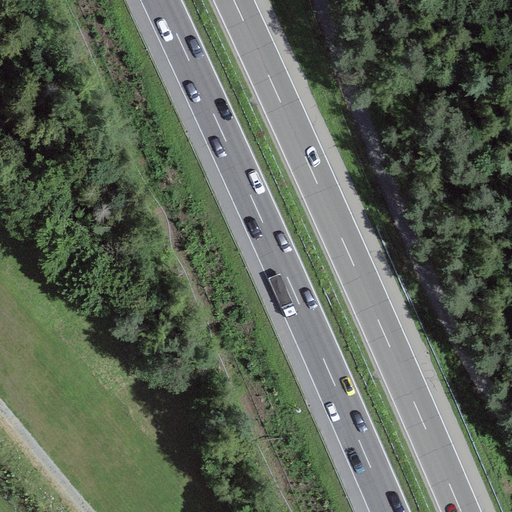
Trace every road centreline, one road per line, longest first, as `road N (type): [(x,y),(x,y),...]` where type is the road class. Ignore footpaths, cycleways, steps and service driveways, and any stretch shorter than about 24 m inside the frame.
road 1 (motorway): [(160,0),(389,511)]
road 2 (motorway): [(460,511),(233,0)]
road 3 (track): [(323,0),(398,209),(511,428)]
